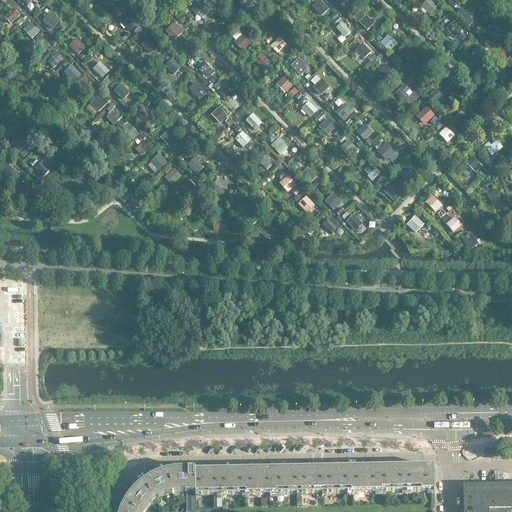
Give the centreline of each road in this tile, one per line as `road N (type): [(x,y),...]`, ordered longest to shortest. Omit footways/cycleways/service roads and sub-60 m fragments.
road 1 (residential): [(108,511),(123,481),(167,460),(449,458)]
road 2 (secondary): [(215,422),(17,421)]
road 3 (secondary): [(32,445),(215,422)]
road 4 (secondary): [(448,411),(313,420)]
road 5 (secondary): [(313,420),(448,425)]
